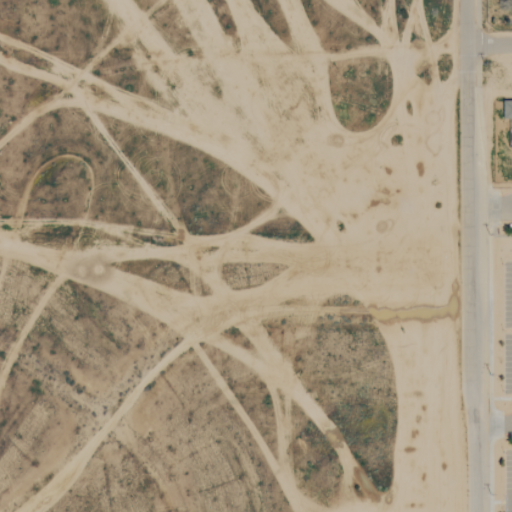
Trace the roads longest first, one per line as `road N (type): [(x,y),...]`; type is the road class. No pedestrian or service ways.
road 1 (residential): [(476,511),(469,0)]
road 2 (track): [(473,276),(0,225)]
